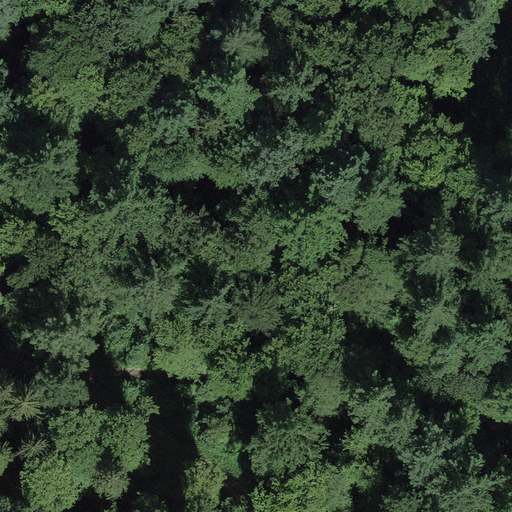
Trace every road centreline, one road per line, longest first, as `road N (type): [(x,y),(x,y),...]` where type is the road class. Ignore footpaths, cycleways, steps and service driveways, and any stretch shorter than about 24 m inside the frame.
road 1 (track): [(511,425),(507,415),(238,267),(124,231),(0,210)]
road 2 (track): [(511,442),(396,391),(333,377),(260,370),(0,377)]
road 3 (track): [(206,0),(307,79),(444,246),(511,308)]
road 4 (track): [(0,356),(48,374),(232,481),(254,511)]
